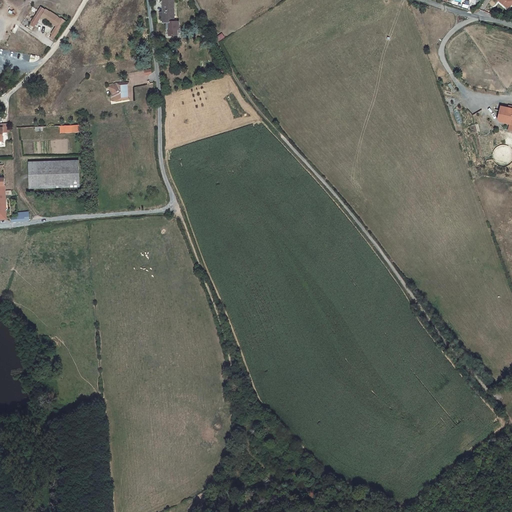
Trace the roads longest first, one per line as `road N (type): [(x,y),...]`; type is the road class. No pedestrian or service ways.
road 1 (track): [(195,0),(256,108),(370,237),(511,422)]
road 2 (track): [(172,205),(224,334),(237,421),(231,453)]
road 3 (residential): [(148,0),(160,163),(172,205)]
road 4 (track): [(0,102),(53,53),(87,0)]
